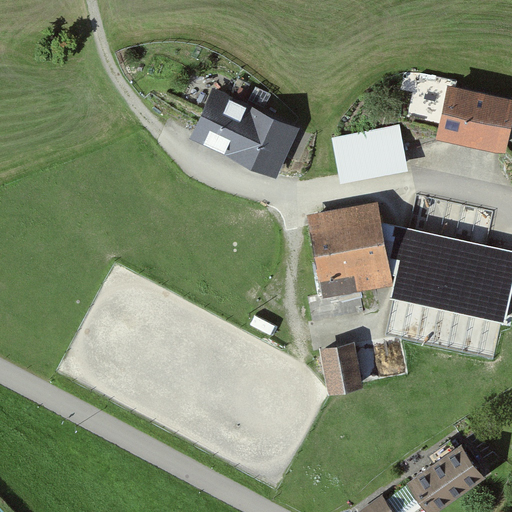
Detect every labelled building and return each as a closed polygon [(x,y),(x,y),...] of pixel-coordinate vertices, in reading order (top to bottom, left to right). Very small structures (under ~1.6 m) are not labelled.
[(447,88),(416,83),(411,116),(442,120),(447,88)] [(511,131),(511,96),(454,83),(443,132),(509,147),(511,131)] [(300,126),(216,88),(194,135),(278,174),(300,126)] [(332,138),(341,185),(409,172),(400,126),(332,138)] [(322,298),(393,285),(392,276),(382,223),(378,203),(307,215),(322,298)] [(390,300),(506,325),(511,296),(511,251),(382,223),(392,276),(395,277),(390,300)] [(355,343),(321,349),(330,396),(364,389),(355,343)] [(407,485),(426,511),(440,511),(486,479),(462,446),(407,485)] [(359,511),(394,511),(382,496),(359,511)]
